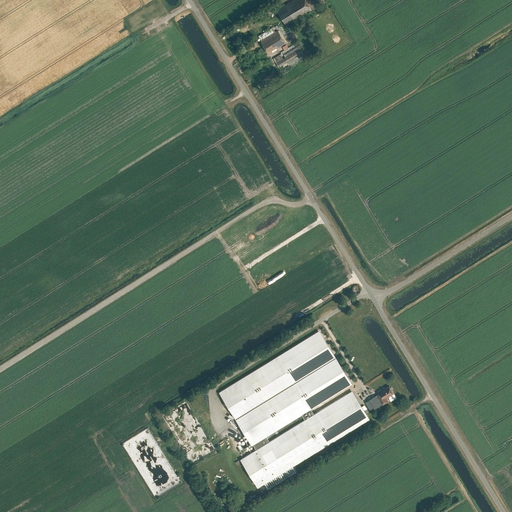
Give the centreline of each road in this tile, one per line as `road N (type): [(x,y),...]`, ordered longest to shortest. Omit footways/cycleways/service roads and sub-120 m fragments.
road 1 (unclassified): [(374,300),(189,0)]
road 2 (unclassified): [(504,511),(374,300)]
road 3 (unclassified): [(374,300),(511,215)]
